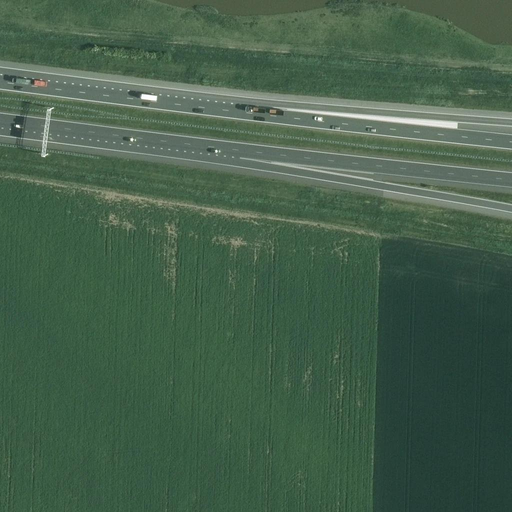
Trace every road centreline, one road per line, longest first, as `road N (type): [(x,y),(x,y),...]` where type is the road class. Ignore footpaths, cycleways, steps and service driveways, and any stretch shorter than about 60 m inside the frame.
road 1 (motorway): [(240,150),(370,184),(511,208)]
road 2 (motorway): [(240,150),(511,180)]
road 3 (motorway): [(511,142),(253,114)]
road 4 (motorway): [(511,122),(253,114)]
road 5 (motorway): [(253,114),(0,82)]
road 6 (motorway): [(0,120),(240,150)]
